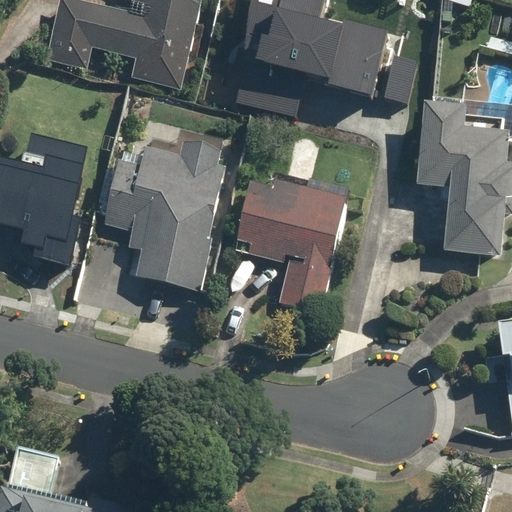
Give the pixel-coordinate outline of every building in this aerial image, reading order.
[(141,0),(137,19),(65,0),(49,60),(89,70),(94,51),(139,63),(134,79),(183,92),(206,0),(141,0)] [(280,0),(274,28),(239,20),(222,89),(306,110),(307,105),(358,118),(363,96),(382,101),(389,76),(370,71),(375,50),(352,45),(352,44),(352,43),(351,42),(351,41),(351,40),(351,39),(350,39),(350,38),(350,37),(349,36),(349,35),(348,34),(347,33),(347,32),(346,31),(345,30),(344,29),(343,28),(342,27),(341,26),(340,26),(339,25),(338,24),(337,24),(336,24),(335,23),(334,23),(339,0),(280,0)] [(469,110),(425,108),(421,189),(453,190),(449,255),(507,258),(509,219),(511,219),(511,168),(511,169),(511,155),(511,136),(467,135),(469,110)] [(0,163),(0,229),(29,237),(25,252),(40,255),(38,263),(74,273),(85,225),(78,224),(94,155),(34,139),(27,170),(0,163)] [(150,161),(125,156),(109,232),(133,236),(130,249),(146,253),(140,282),(206,295),(232,172),(222,170),(225,155),(186,147),(183,162),(152,156),(150,161)] [(352,200),(256,177),(236,256),(291,269),(283,303),(324,313),(352,200)] [(511,326),(501,328),(511,406),(511,326)] [(60,462),(19,454),(11,494),(1,492),(0,498),(0,511),(117,511),(53,500),(60,462)]
